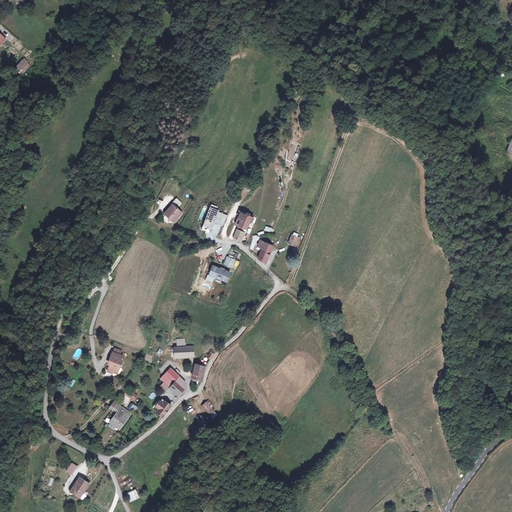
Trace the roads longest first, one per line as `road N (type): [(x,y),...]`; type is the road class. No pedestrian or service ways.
road 1 (track): [(279,284),(303,272),(363,186),(375,151),(391,148),(408,159),(421,222),(445,261),(436,396),(456,493)]
road 2 (unclassified): [(157,0),(114,192),(54,345)]
road 3 (unclassified): [(107,460),(197,391),(209,364),(279,284),(224,240)]
road 4 (residential): [(54,345),(145,218)]
road 5 (unclassified): [(54,345),(51,429),(107,460)]
